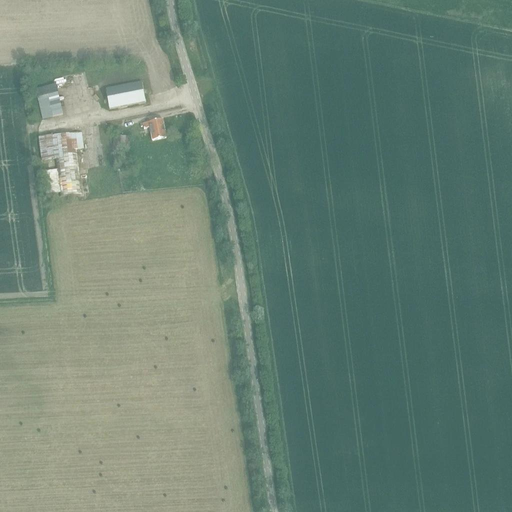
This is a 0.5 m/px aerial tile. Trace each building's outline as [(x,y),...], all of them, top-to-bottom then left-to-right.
[(110,109),(145,102),(141,82),(106,89),(110,109)] [(36,90),(42,120),(52,118),(48,100),(59,97),(56,85),(36,90)] [(153,141),(167,138),(164,120),(141,124),(141,127),(144,127),(145,129),(150,128),(153,141)] [(60,198),(81,196),(76,151),(84,150),(82,134),(39,139),(41,163),(55,161),(56,171),(44,172),(46,195),(59,194),(60,198)] [(129,151),(130,137),(114,136),(113,149),(129,151)] [(127,152),(120,153),(121,157),(107,158),(108,167),(117,166),(118,168),(131,167),(130,159),(127,160),(127,152)]
